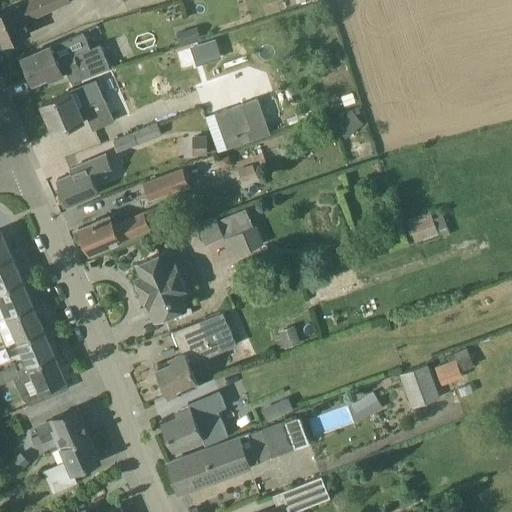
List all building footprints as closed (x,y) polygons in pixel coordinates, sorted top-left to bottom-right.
[(27,21),(46,13),(72,1),(71,0),(28,0),(0,12),(0,44),(0,45),(31,32),(27,21)] [(219,54),(214,39),(194,45),(199,61),(219,54)] [(64,74),(64,73),(79,66),(85,80),(110,69),(100,44),(59,61),(52,45),(23,57),(24,60),(22,61),(26,71),(29,70),(34,83),(49,76),(51,80),(64,74)] [(55,132),(89,118),(94,130),(115,121),(105,97),(80,108),(73,91),(43,104),(55,132)] [(353,92),(342,96),(345,105),(356,101),(353,92)] [(251,131),(242,103),(215,112),(225,140),(251,131)] [(352,109),(334,124),(347,138),(364,123),(352,109)] [(157,123),(112,140),(117,152),(162,135),(157,123)] [(193,136),(194,155),(207,154),(206,136),(193,136)] [(69,205),(100,191),(95,178),(114,170),(107,154),(71,168),(73,173),(58,179),(69,205)] [(258,174),(256,165),(255,162),(238,167),(241,179),(258,174)] [(182,167),(143,183),(149,199),(189,183),(182,167)] [(145,211),(115,224),(111,215),(79,228),(90,254),(151,227),(145,211)] [(408,221),(417,241),(439,232),(438,229),(441,228),(444,236),(451,234),(444,215),(433,220),(430,212),(408,221)] [(202,234),(221,226),(217,216),(198,223),(202,234)] [(234,235),(241,253),(262,244),(254,226),(231,235),(229,231),(223,233),(225,239),(234,235)] [(0,260),(13,255),(2,229),(0,229),(0,260)] [(317,246),(320,265),(345,261),(345,259),(357,257),(355,244),(343,246),(343,243),(317,246)] [(353,264),(359,284),(426,265),(420,245),(353,264)] [(187,291),(170,250),(138,263),(143,275),(137,277),(155,321),(187,307),(181,293),(187,291)] [(13,255),(0,260),(0,289),(23,280),(13,255)] [(23,280),(0,289),(0,295),(9,315),(34,304),(23,280)] [(34,304),(9,315),(0,319),(0,327),(8,345),(19,340),(45,329),(34,304)] [(190,364),(221,351),(238,344),(223,310),(174,331),(179,344),(186,342),(190,351),(172,358),(174,362),(159,369),(170,395),(198,383),(190,364)] [(284,348),(301,342),(295,324),(278,330),(281,337),(275,339),(279,348),(284,347),(284,348)] [(45,329),(19,340),(30,365),(56,354),(45,329)] [(56,354),(30,365),(19,370),(17,365),(16,365),(2,371),(7,382),(15,378),(18,385),(36,378),(41,389),(41,390),(66,379),(56,354)] [(457,359),(436,367),(443,384),(464,376),(461,370),(457,359)] [(400,374),(413,407),(440,397),(427,363),(400,374)] [(41,390),(41,389),(23,397),(24,398),(32,404),(44,399),(41,390)] [(189,404),(191,409),(178,414),(179,417),(164,424),(174,448),(202,437),(206,445),(229,435),(219,411),(227,407),(220,390),(189,404)] [(351,404),(361,421),(383,407),(373,391),(351,404)] [(270,405),(276,417),(294,410),(289,397),(270,405)] [(57,435),(62,446),(90,433),(78,407),(53,418),(54,420),(38,428),(41,434),(33,437),(36,444),(57,435)] [(169,463),(179,491),(251,465),(296,448),(285,420),(240,437),(169,463)] [(101,460),(90,433),(62,446),(67,459),(43,469),(53,492),(74,483),(70,473),(101,460)] [(21,452),(5,467),(14,477),(30,462),(21,452)] [(297,511),(297,510),(330,496),(322,476),(273,495),(278,506),(262,511),(297,511)] [(465,511),(460,499),(435,511),(434,511),(465,511)]
